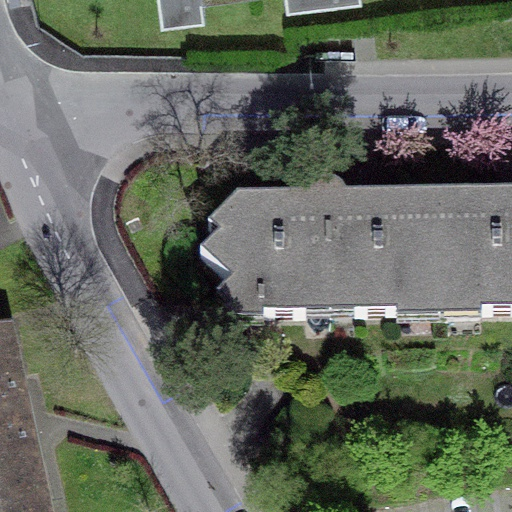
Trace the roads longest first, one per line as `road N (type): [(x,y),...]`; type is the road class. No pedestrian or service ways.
road 1 (residential): [(7,113),(511,98)]
road 2 (residential): [(214,511),(7,113)]
